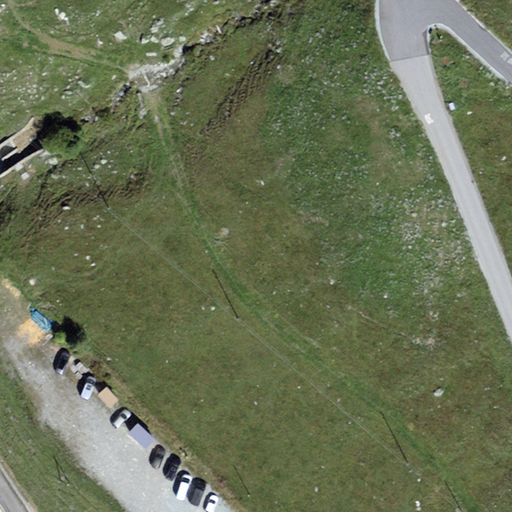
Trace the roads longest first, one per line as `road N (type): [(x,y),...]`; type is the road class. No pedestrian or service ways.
road 1 (unclassified): [(399,0),(406,51),(511,313)]
road 2 (track): [(0,29),(151,79),(182,180)]
